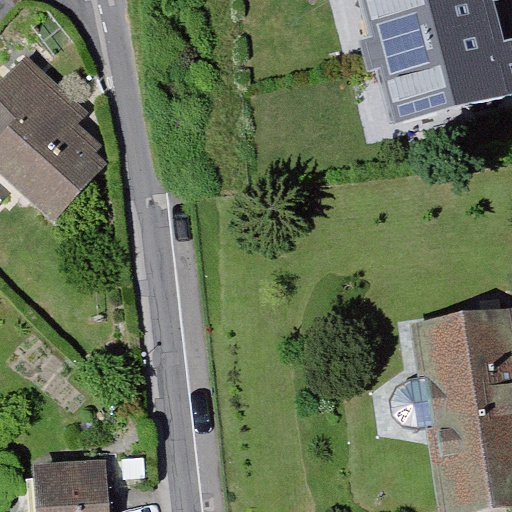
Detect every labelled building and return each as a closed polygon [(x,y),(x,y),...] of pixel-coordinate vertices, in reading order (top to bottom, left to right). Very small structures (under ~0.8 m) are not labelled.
[(511,89),(490,0),(352,0),(389,151),(511,121),(511,89)] [(84,123),(28,70),(0,99),(0,211),(20,190),(55,222),(108,166),(74,134),(84,123)] [(511,511),(511,341),(507,314),(419,330),(451,511),(511,511)] [(124,442),(128,481),(157,477),(153,438),(124,442)] [(44,467),(48,511),(119,511),(115,461),(44,467)]
